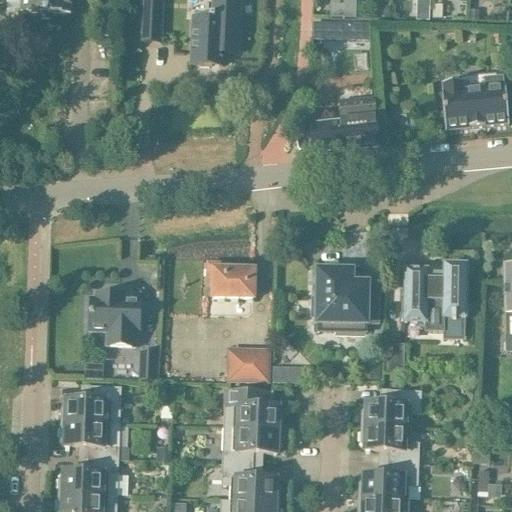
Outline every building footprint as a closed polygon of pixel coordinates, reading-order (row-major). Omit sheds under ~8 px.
[(0,0),(0,13),(21,14),(21,17),(70,17),(69,0),(0,0)] [(142,0),(140,36),(160,36),(162,0),(142,0)] [(238,8),(213,7),(212,19),(209,19),(209,21),(193,20),(191,67),(211,68),(218,68),(223,68),(223,56),(236,57),(238,8)] [(416,8),(415,21),(428,22),(428,9),(416,8)] [(485,93),(461,95),(460,87),(462,87),(462,85),(441,87),(441,89),(443,89),(444,97),(442,97),(442,95),(441,95),(445,135),(446,135),(446,133),(468,131),(469,131),(484,130),(484,129),(507,127),(507,129),(508,129),(505,89),(503,89),(504,91),(502,91),(501,82),(484,83),(485,93)] [(324,155),(343,153),(343,152),(378,148),(374,102),(338,105),(340,125),(310,128),(312,155),(324,154),(324,155)] [(253,301),(253,273),(229,273),(229,267),(208,267),(208,285),(213,285),(213,301),(253,301)] [(403,325),(424,325),(424,335),(443,335),(444,321),(464,321),(466,268),(443,267),(443,276),(426,275),(427,272),(404,271),(403,325)] [(365,335),(366,287),(350,287),(350,279),(350,275),(342,275),(318,274),(317,301),(312,301),(311,320),(317,320),(317,325),(334,325),(334,335),(365,335)] [(123,297),(111,297),(95,296),(95,301),(90,300),(89,333),(107,334),(106,349),(134,350),(135,335),(139,335),(140,303),(123,302),(123,297)] [(386,346),(385,374),(403,374),(404,347),(386,346)] [(267,385),(268,354),(228,353),(228,384),(267,385)] [(361,368),(360,381),(379,382),(379,364),(366,363),(361,368)] [(110,427),(119,428),(120,390),(90,389),(89,403),(65,402),(65,407),(61,410),(61,425),(110,427)] [(361,429),(410,431),(411,417),(420,417),(421,394),(390,393),(389,407),(365,406),(365,411),(362,414),(361,429)] [(267,433),(281,433),(282,418),(278,415),(279,410),(255,409),(255,395),(224,394),(223,431),(267,433)] [(110,442),(110,427),(61,425),(60,441),(63,444),(63,449),(87,450),(87,463),(118,463),(119,442),(110,442)] [(410,446),(410,431),(361,429),(360,444),(364,448),(363,453),(388,454),(387,466),(418,467),(419,446),(410,446)] [(281,433),(267,433),(223,431),(221,467),(252,468),(253,456),(277,457),(277,452),(280,448),(281,433)] [(157,451),(156,465),(169,466),(169,452),(157,451)] [(117,499),(118,463),(87,463),(86,475),(62,474),(62,479),(59,482),(58,497),(117,499)] [(417,489),(418,467),(387,466),(387,479),(363,478),(362,483),(359,486),(358,501),(408,503),(409,489),(417,489)] [(276,487),(276,482),(252,481),(252,468),(221,467),(221,489),(229,489),(229,504),(264,505),(278,505),(279,490),(276,487)] [(478,487),(487,487),(488,474),(478,474),(478,487)] [(487,499),(487,487),(478,487),(477,499),(487,499)] [(116,511),(117,499),(58,497),(57,511),(116,511)] [(407,511),(408,503),(358,501),(358,511),(407,511)] [(278,511),(278,505),(264,505),(229,504),(220,503),(219,511),(278,511)]
